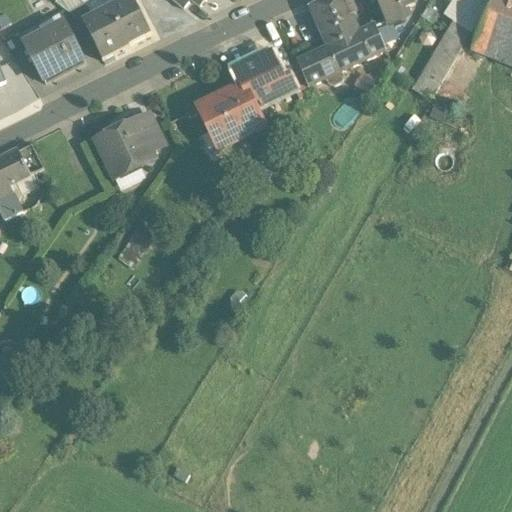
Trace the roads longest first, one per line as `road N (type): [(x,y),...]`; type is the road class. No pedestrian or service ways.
road 1 (residential): [(0,141),(289,0)]
road 2 (track): [(511,363),(435,511)]
